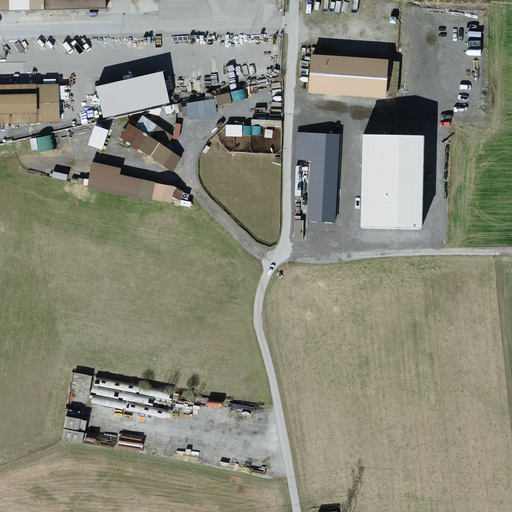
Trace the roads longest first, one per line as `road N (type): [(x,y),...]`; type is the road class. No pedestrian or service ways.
road 1 (residential): [(292,0),(284,237),(257,313),(296,511)]
road 2 (track): [(277,258),(511,251)]
